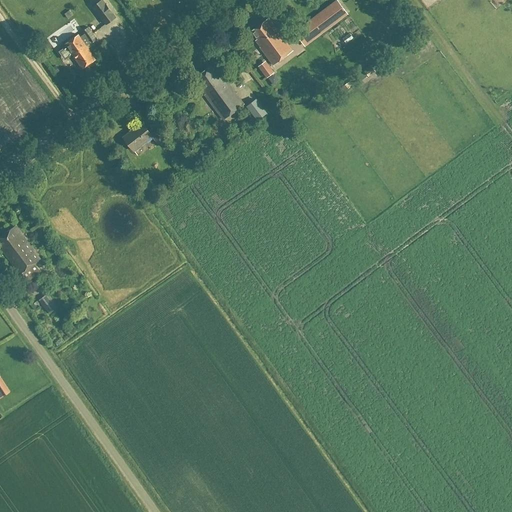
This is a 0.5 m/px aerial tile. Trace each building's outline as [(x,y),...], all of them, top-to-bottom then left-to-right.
[(106,25),(115,18),(101,1),(93,7),(106,25)] [(302,48),(347,15),(337,1),(292,34),(302,48)] [(273,66),(292,52),(268,19),(251,31),(257,39),(255,41),(273,66)] [(90,45),(97,40),(89,27),(81,33),(84,36),(90,45)] [(82,69),(95,60),(86,47),(90,45),(84,36),(80,38),(78,35),(64,45),(82,69)] [(219,69),(227,63),(222,56),(214,62),(219,69)] [(266,63),(258,69),(267,80),(274,75),(266,63)] [(223,119),(243,105),(214,65),(197,78),(202,85),(200,86),(206,95),(205,95),(223,119)] [(242,77),(248,84),(253,81),(246,73),(242,77)] [(257,112),(253,115),(257,120),(261,117),(257,112)] [(157,143),(163,139),(153,126),(147,131),(141,122),(134,128),(135,128),(123,138),(133,151),(152,137),(157,143)] [(218,126),(210,132),(220,144),(227,138),(218,126)] [(202,150),(204,149),(201,145),(199,146),(199,145),(192,135),(187,138),(193,149),(196,155),(202,151),(202,150)] [(169,149),(177,160),(185,154),(177,143),(169,149)] [(25,283),(40,272),(34,264),(39,260),(15,227),(0,238),(0,244),(3,249),(1,251),(25,283)] [(49,313),(58,306),(48,293),(39,300),(49,313)] [(0,397),(11,390),(0,373),(0,397)]
